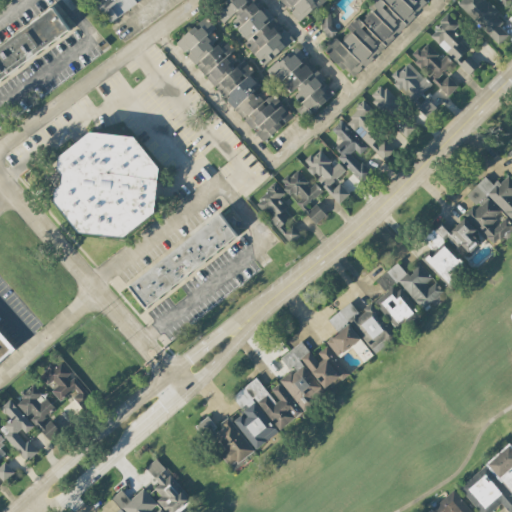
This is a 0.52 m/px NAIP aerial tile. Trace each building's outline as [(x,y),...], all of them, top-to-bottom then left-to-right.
[(89,0),(100,14),(102,13),(109,23),(135,3),(132,0),(89,0)] [(223,22),(246,0),(226,0),(214,11),(223,22)] [(293,40),(268,8),(266,10),(258,0),(247,0),(234,10),(238,15),(230,21),(263,63),(293,40)] [(281,0),(299,21),(323,0),(281,0)] [(352,77),(427,3),(424,0),(376,0),(358,18),(356,16),(344,27),(349,33),(339,43),(334,37),(323,48),(352,77)] [(508,34),(499,24),(504,19),(485,0),(459,0),(457,3),(499,44),(508,34)] [(0,45),(0,78),(67,29),(51,8),(0,45)] [(333,34),(331,12),(322,12),(324,35),(333,34)] [(459,24),(448,13),(428,34),(456,60),(467,48),(460,41),(463,38),(453,30),(459,24)] [(253,70),(243,58),(238,61),(230,52),(235,48),(228,40),(221,46),(210,32),(215,27),(205,16),(175,41),(185,53),(186,52),(215,87),(215,86),(223,95),(253,70)] [(449,94),(458,85),(447,75),(441,81),(437,77),(450,64),(426,40),(410,57),(449,94)] [(335,95),(316,68),(312,71),(304,61),(307,59),(298,46),(265,68),(276,83),(281,79),(291,93),(292,92),(300,103),(295,106),(303,117),(335,95)] [(479,63),(469,54),(459,64),(469,73),(479,63)] [(390,76),(414,100),(431,84),(408,60),(390,76)] [(224,97),(243,118),(243,119),(253,130),(263,141),(292,114),(272,92),(269,95),(261,87),(249,73),(224,97)] [(398,99),(381,83),(369,96),(386,112),(398,99)] [(436,106),(426,97),(417,107),(427,116),(436,106)] [(345,120),(383,159),(394,149),(382,137),(381,138),(367,123),(377,113),(364,100),(345,120)] [(406,136),(415,126),(404,116),(395,126),(406,136)] [(361,181),(371,172),(356,156),(367,146),(341,119),(331,129),(336,135),(330,140),(342,152),(337,156),(361,181)] [(152,213),(156,169),(132,137),(89,133),(56,158),(55,168),(59,175),(59,184),(51,191),(49,202),(76,234),(121,239),(152,213)] [(344,173),(321,146),(304,161),(337,202),(349,193),(337,179),(344,173)] [(323,191),(315,182),(311,185),(295,168),(280,181),(296,199),(294,200),(302,209),(323,191)] [(511,179),(506,173),(494,185),(484,175),(466,195),(475,203),(465,214),(495,242),(501,236),(505,239),(511,231),(511,179)] [(284,192),(275,182),(254,202),(291,243),(302,234),(290,220),(293,217),(276,199),(284,192)] [(315,223),(326,214),(316,203),(306,212),(315,223)] [(236,236),(218,214),(126,286),(144,308),(236,236)] [(450,230),(441,221),(422,239),(433,250),(449,234),(467,252),(479,241),(471,233),(476,229),(464,217),(450,230)] [(427,258),(449,286),(460,277),(455,271),(462,265),(445,244),(427,258)] [(418,311),(394,283),(398,280),(422,309),(444,291),(434,279),(419,261),(407,271),(398,260),(376,279),(386,291),(374,301),(397,328),(418,311)] [(326,339),(338,356),(352,346),(363,360),(396,336),(372,303),(358,313),(350,302),(328,318),(337,331),(326,339)] [(0,360),(13,350),(0,332),(0,360)] [(280,357),(290,370),(279,379),(301,408),(325,391),(324,389),(348,372),(327,344),(314,354),(303,339),(280,357)] [(60,400),(70,392),(81,405),(92,397),(73,373),(72,374),(61,361),(53,367),(50,363),(41,371),(54,387),(51,389),(60,400)] [(254,447),(302,412),(279,382),(268,390),(258,376),(231,395),(244,412),(233,420),(254,447)] [(16,404),(49,438),(59,429),(47,416),(55,408),(31,383),(20,393),(23,396),(16,404)] [(0,430),(25,459),(35,450),(20,433),(32,423),(10,398),(0,406),(0,407),(10,418),(0,426),(0,430)] [(253,450),(228,416),(216,424),(209,414),(195,425),(207,442),(213,438),(232,465),(253,450)] [(458,486),(478,510),(476,511),(472,511),(453,489),(425,511),(489,511),(501,502),(509,511),(510,511),(511,511),(511,446),(509,443),(458,486)] [(145,467),(159,483),(154,487),(161,496),(156,499),(167,511),(171,511),(188,499),(163,469),(165,468),(156,458),(145,467)] [(0,464),(0,476),(3,480),(14,471),(5,461),(0,464)] [(164,511),(143,487),(130,499),(121,488),(111,497),(122,508),(117,511),(164,511)]
